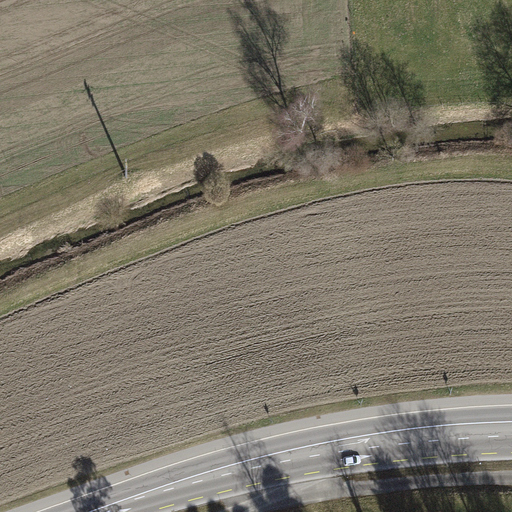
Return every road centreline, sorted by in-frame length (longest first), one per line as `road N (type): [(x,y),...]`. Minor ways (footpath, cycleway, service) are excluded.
road 1 (primary): [(92,511),(276,457),(394,435),(511,427)]
road 2 (track): [(511,479),(340,490),(253,511)]
